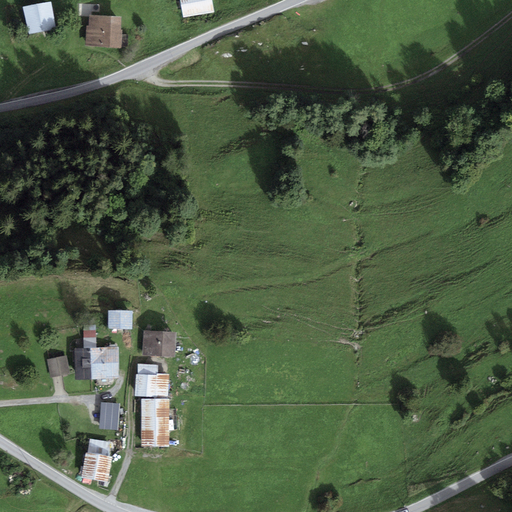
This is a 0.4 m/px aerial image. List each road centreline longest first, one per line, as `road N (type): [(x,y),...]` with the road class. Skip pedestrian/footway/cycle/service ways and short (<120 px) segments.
road 1 (track): [(145,66),(168,83),(385,88),(438,69),(511,15)]
road 2 (tertiary): [(0,108),(100,83),(297,0)]
road 3 (tertiary): [(116,511),(0,443)]
